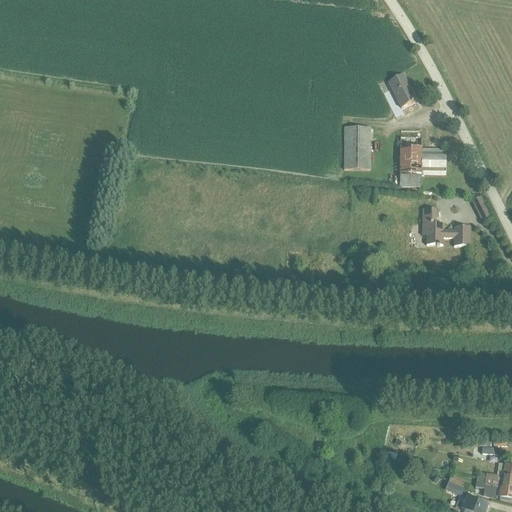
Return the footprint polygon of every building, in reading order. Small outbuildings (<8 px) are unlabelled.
[(403,77),(388,84),(401,110),(413,104),(416,102),(403,77)] [(371,129),(344,129),(344,171),(371,171),(371,129)] [(422,138),(400,138),(400,190),(421,190),(421,177),(446,177),(446,151),(422,151),(422,138)] [(481,198),(472,203),(482,223),(491,218),(481,198)] [(423,211),(422,237),(426,237),(426,247),(442,248),(443,240),(455,240),(454,248),(470,248),(471,229),(454,228),(454,232),(444,232),(444,225),(437,225),(437,211),(423,211)] [(467,441),(465,452),(473,453),(473,455),(482,457),(484,447),(492,448),(492,442),(467,441)] [(466,460),(465,472),(485,473),(486,461),(466,460)] [(502,477),(504,465),(499,464),(497,475),(495,475),(495,472),(489,471),(488,475),(502,477)] [(485,487),(511,490),(511,466),(504,465),(502,477),(488,475),(487,475),(486,480),(485,487)] [(448,485),(467,491),(469,484),(452,476),(448,485)] [(511,490),(485,487),(486,480),(477,478),(476,489),(485,490),(484,496),(496,500),(496,498),(511,501),(511,490)] [(467,491),(448,485),(445,491),(460,497),(455,509),(462,511),(486,511),(489,507),(464,497),(467,491)]
